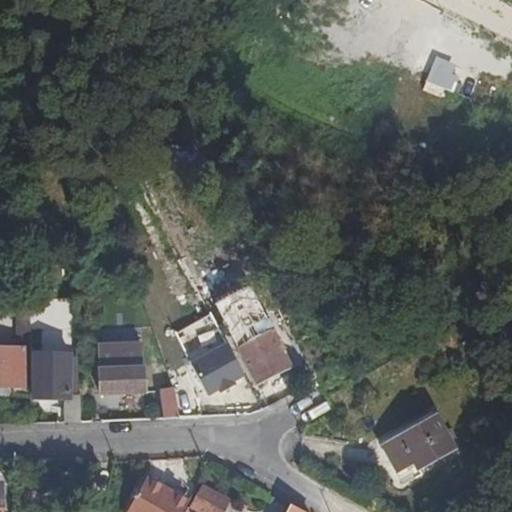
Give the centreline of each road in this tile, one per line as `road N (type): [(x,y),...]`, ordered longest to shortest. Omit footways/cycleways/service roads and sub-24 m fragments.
road 1 (residential): [(0,444),(232,444)]
road 2 (residential): [(358,511),(232,444)]
